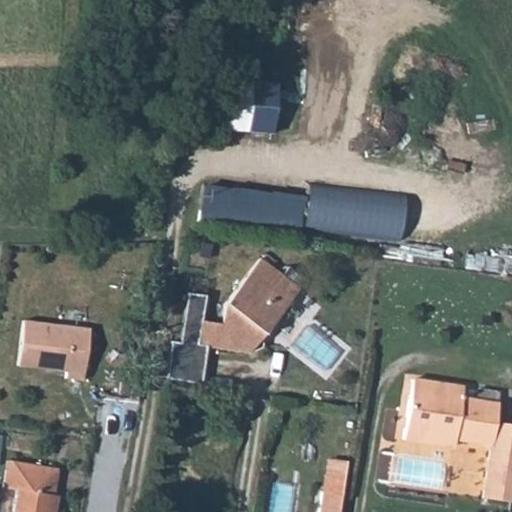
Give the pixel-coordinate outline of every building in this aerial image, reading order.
[(272,82),(222,78),(217,131),(267,136),(272,82)] [(303,196),(203,186),(199,220),(299,230),(303,196)] [(262,335),(297,290),(259,259),(223,305),(220,324),(200,321),(204,296),(187,294),(178,343),(170,342),(164,379),(200,385),(206,347),(219,349),(247,354),(260,348),(262,335)] [(22,321),(17,366),(65,372),(65,378),(82,380),(88,329),(22,321)] [(402,439),(442,445),(443,438),(454,439),(490,445),(482,498),(510,502),(511,487),(511,425),(494,423),(497,404),(460,399),(462,388),(411,380),(402,439)] [(443,438),(442,445),(453,447),(454,439),(443,438)] [(6,461),(2,488),(16,490),(11,511),(54,511),(57,497),(53,496),(57,470),(6,461)] [(318,511),(338,511),(341,495),(322,492),(318,511)]
